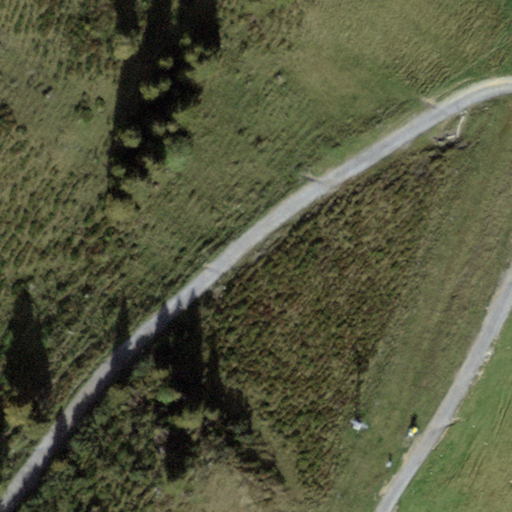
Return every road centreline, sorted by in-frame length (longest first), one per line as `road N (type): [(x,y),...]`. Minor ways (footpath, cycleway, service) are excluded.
road 1 (track): [(511,89),(459,104),(292,209),(162,330),(83,417),(14,511)]
road 2 (track): [(373,511),(511,270)]
